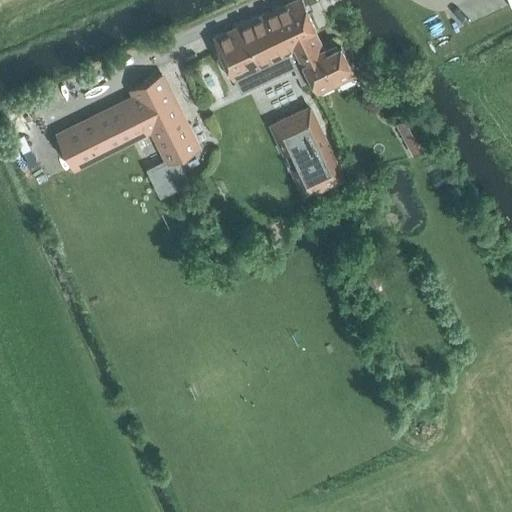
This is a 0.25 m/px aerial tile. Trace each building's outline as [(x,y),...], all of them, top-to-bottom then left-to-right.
[(312,29),(316,27),(303,0),(292,0),(214,36),(233,78),(236,76),(242,90),(295,65),(302,81),(310,78),(317,92),(354,74),(340,45),(324,53),(312,29)] [(74,170),(154,131),(167,158),(146,168),(160,196),(190,182),(177,157),(197,147),(161,74),(132,88),(134,92),(55,132),(74,170)] [(339,174),(307,106),(273,122),(304,190),(339,174)] [(413,114),(397,123),(414,153),(430,144),(413,114)] [(13,134),(21,130),(17,122),(9,126),(13,134)] [(372,289),(381,284),(375,270),(366,274),(372,289)]
